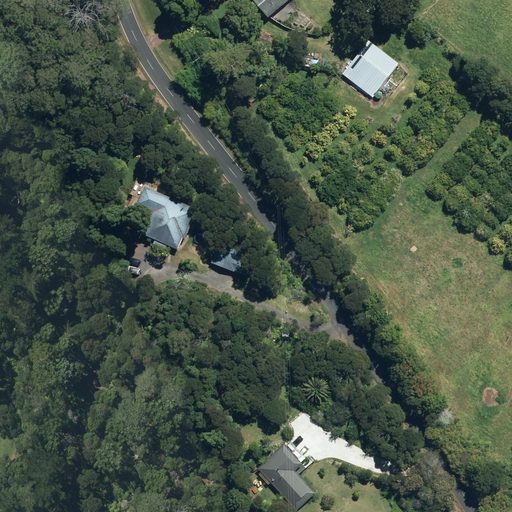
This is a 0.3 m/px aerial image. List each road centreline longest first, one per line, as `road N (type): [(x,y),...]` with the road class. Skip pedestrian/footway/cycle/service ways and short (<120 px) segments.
road 1 (residential): [(119,0),(147,61),(320,288),(472,511)]
road 2 (unknown): [(354,338),(204,287),(177,289),(27,511)]
